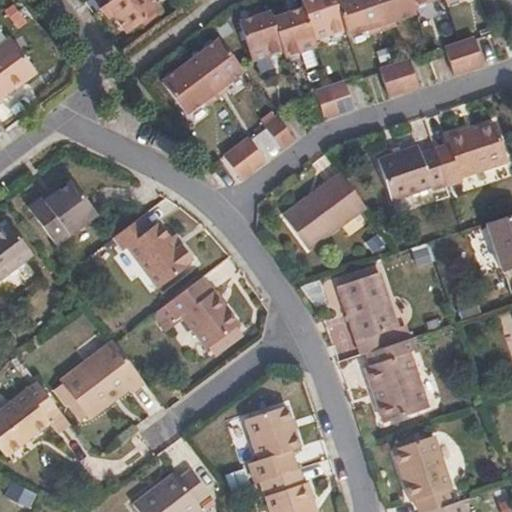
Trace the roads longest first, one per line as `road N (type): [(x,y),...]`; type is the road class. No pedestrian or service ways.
road 1 (residential): [(367,511),(306,324),(219,211),(182,182),(58,118)]
road 2 (residential): [(52,0),(105,74),(58,118)]
